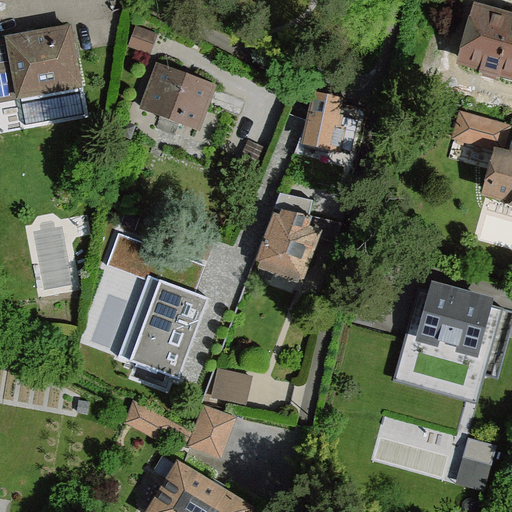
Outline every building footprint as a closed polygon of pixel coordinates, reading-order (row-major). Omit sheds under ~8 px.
[(511,20),(478,11),(464,62),(511,75),(511,20)] [(84,114),(69,29),(8,39),(0,41),(0,100),(21,96),(25,124),(84,114)] [(214,87),(159,66),(143,108),(199,129),(214,87)] [(335,102),(316,98),(307,140),(339,147),(343,131),(338,129),(340,118),(331,116),(335,102)] [(504,152),(510,128),(461,114),(455,138),(504,152)] [(511,158),(500,156),(490,193),(511,198),(511,158)] [(386,177),(388,162),(378,160),(375,175),(386,177)] [(287,210),(310,216),(313,201),(292,196),(291,201),(280,199),(276,208),(287,210)] [(283,221),(277,219),(261,265),(301,280),(317,235),(306,231),(310,216),(287,210),(283,221)] [(341,223),(310,216),(306,231),(317,235),(336,242),(341,223)] [(147,280),(119,355),(179,378),(209,295),(196,290),(206,264),(119,232),(108,265),(147,280)] [(386,278),(391,258),(362,250),(356,271),(386,278)] [(420,288),(395,379),(477,402),(502,310),(420,288)] [(254,379),(219,371),(213,399),(247,408),(254,379)] [(172,438),(181,418),(136,399),(128,418),(172,438)] [(205,408),(195,439),(223,450),(234,419),(205,408)] [(497,447),(469,439),(457,484),(485,492),(497,447)] [(169,480),(178,467),(163,457),(155,472),(169,480)] [(249,511),(251,508),(179,464),(178,467),(169,480),(149,511),(249,511)]
